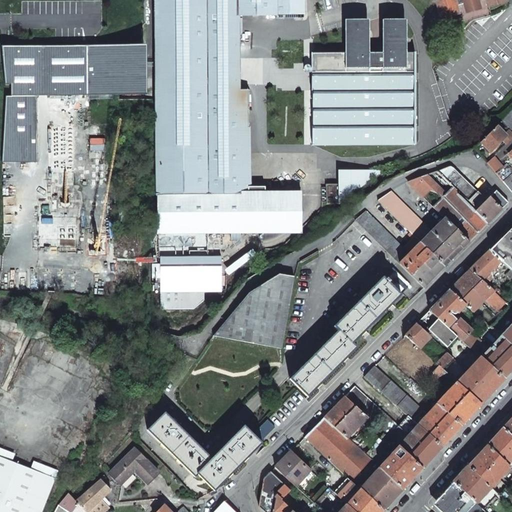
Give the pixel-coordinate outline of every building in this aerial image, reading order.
[(155,0),(157,233),(208,232),(208,233),(301,232),(301,192),(265,193),(265,187),(248,187),(248,124),(262,124),(262,122),(265,122),(265,124),(279,124),(278,93),(265,93),(265,94),(262,94),(262,93),(248,93),(248,100),(238,101),(237,15),(304,14),(303,0),(155,0)] [(435,0),(441,19),(459,14),(456,5),(463,3),(473,0),(486,0),(488,6),(506,1),(505,0),(435,0)] [(478,0),(473,0),(463,3),(465,13),(481,9),(478,0)] [(312,145),(415,144),(414,53),(406,53),(406,21),(382,21),(382,53),(369,53),(368,21),(345,21),(345,53),(312,53),(312,145)] [(14,172),(49,172),(51,105),(136,106),(135,56),(14,56),(18,95),(14,172)] [(511,129),(511,109),(500,122),(509,130),(510,131),(511,129)] [(511,132),(510,131),(509,130),(505,135),(496,126),(480,142),(490,152),(502,140),(506,144),(511,137),(511,132)] [(511,192),(511,173),(505,165),(496,173),(511,192)] [(457,194),(475,211),(482,204),(478,200),(482,197),(452,168),(443,177),(458,192),(457,194)] [(444,219),(469,242),(487,223),(475,211),(457,194),(458,192),(443,177),(437,171),(407,182),(423,198),(430,191),(436,194),(440,198),(432,207),(444,219)] [(339,184),(340,204),(386,172),(351,172),(351,178),(339,178),(339,184)] [(339,184),(326,184),(326,187),(326,204),(340,204),(339,184)] [(417,239),(420,243),(424,240),(432,232),(390,191),(377,200),(395,217),(404,226),(415,237),(417,239)] [(489,197),(502,209),(508,203),(496,191),(489,197)] [(475,211),(487,223),(502,209),(489,197),(484,202),(482,204),(475,211)] [(355,220),(399,264),(409,254),(365,211),(355,220)] [(420,243),(444,267),(469,242),(444,219),(443,220),(432,232),(424,240),(420,243)] [(511,229),(510,229),(489,250),(500,261),(511,271),(511,229)] [(399,264),(423,288),(444,267),(420,243),(418,246),(409,254),(399,264)] [(489,250),(469,271),(481,281),(500,261),(489,250)] [(161,291),(221,291),(221,257),(160,258),(161,291)] [(469,271),(460,280),(484,301),(485,300),(493,293),(481,281),(469,271)] [(248,293),(213,336),(277,348),(281,349),(294,277),(279,274),(248,293)] [(290,379),(307,397),(332,372),(356,348),(352,343),(400,295),(383,277),(334,326),(338,330),(290,379)] [(460,280),(458,281),(470,292),(483,303),(484,301),(460,280)] [(458,281),(449,291),(461,301),(470,292),(458,281)] [(497,288),(493,293),(497,297),(501,292),(497,288)] [(449,291),(429,310),(438,318),(447,327),(454,319),(449,315),(451,313),(452,314),(457,314),(465,305),(461,301),(449,291)] [(470,292),(461,301),(465,305),(473,313),(483,303),(470,292)] [(493,293),(485,300),(497,311),(505,304),(497,297),(493,293)] [(161,309),(194,309),(203,301),(161,301),(161,309)] [(484,309),(477,316),(485,324),(488,321),(484,317),(490,314),(484,309)] [(429,310),(419,321),(427,329),(438,318),(429,310)] [(438,318),(427,329),(447,348),(457,336),(449,329),(447,327),(438,318)] [(449,329),(457,336),(463,341),(472,331),(459,319),(449,329)] [(502,334),(500,337),(511,347),(511,323),(504,332),(502,334)] [(416,324),(405,335),(416,345),(422,340),(427,334),(416,324)] [(511,347),(500,337),(480,357),(504,379),(511,370),(511,347)] [(422,340),(416,345),(419,348),(425,343),(422,340)] [(447,353),(436,363),(442,369),(453,358),(447,353)] [(472,367),(470,369),(482,380),(483,378),(494,389),(504,379),(480,357),(472,367)] [(374,366),(364,376),(408,416),(418,425),(427,415),(374,366)] [(470,369),(467,372),(491,393),(494,389),(483,378),(482,380),(470,369)] [(467,372),(457,383),(480,404),(491,393),(467,372)] [(457,383),(438,404),(461,425),(480,404),(457,383)] [(354,387),(344,397),(367,418),(370,421),(383,432),(398,447),(418,425),(408,416),(398,426),(354,387)] [(344,397),(324,417),(347,438),(365,420),(367,418),(344,397)] [(427,415),(418,425),(442,447),(461,425),(438,404),(435,406),(427,415)] [(198,474),(214,490),(238,467),(261,443),(244,426),(212,459),(165,412),(148,430),(195,477),(198,474)] [(305,437),(348,477),(351,481),(371,460),(347,438),(324,417),(305,437)] [(511,417),(502,428),(511,437),(511,417)] [(418,425),(398,447),(422,468),(442,447),(418,425)] [(511,437),(502,428),(486,445),(507,465),(511,460),(511,437)] [(383,432),(366,451),(371,455),(385,440),(390,444),(383,453),(389,456),(398,447),(383,432)] [(486,445),(467,466),(491,488),(501,476),(509,468),(507,465),(486,445)] [(389,456),(379,468),(402,490),(422,468),(398,447),(389,456)] [(26,459),(0,448),(0,456),(23,465),(26,459)] [(158,473),(135,449),(110,474),(121,485),(135,471),(147,484),(158,473)] [(290,452),(275,467),(281,472),(296,486),(310,470),(290,452)] [(0,511),(41,511),(55,477),(30,468),(23,465),(0,456),(0,511)] [(30,468),(55,477),(58,470),(33,460),(30,468)] [(467,466),(453,482),(470,498),(476,503),(476,504),(491,488),(467,466)] [(379,468),(360,489),(383,511),(402,490),(379,468)] [(511,469),(509,468),(501,476),(509,483),(511,479),(511,469)] [(276,497),(279,480),(270,472),(263,478),(258,506),(264,511),(273,511),(274,511),(276,497)] [(348,477),(333,492),(346,504),(360,489),(351,481),(348,477)] [(76,501),(85,511),(86,511),(111,490),(101,479),(76,501)] [(290,491),(279,480),(276,497),(280,500),(290,491)] [(438,498),(438,510),(440,511),(457,511),(470,498),(453,482),(438,498)] [(360,489),(346,504),(354,511),(382,511),(383,511),(360,489)] [(85,511),(76,501),(68,493),(58,504),(54,511),(85,511)] [(292,511),(280,500),(276,497),(274,511),(273,511),(292,511)] [(467,511),(476,503),(470,498),(457,511),(467,511)] [(235,511),(224,501),(214,511),(235,511)] [(476,503),(467,511),(478,511),(482,509),(476,504),(476,503)]
